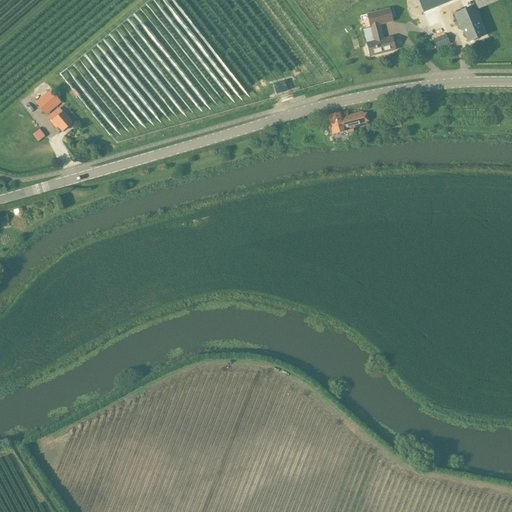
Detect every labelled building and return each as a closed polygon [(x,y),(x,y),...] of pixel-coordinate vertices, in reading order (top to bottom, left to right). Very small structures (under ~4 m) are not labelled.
[(456,0),(416,0),(423,14),(456,0)] [(499,0),(472,0),(477,10),(500,1),(499,0)] [(481,21),(477,10),(475,6),(453,14),(460,30),(462,29),(468,43),(485,36),(479,22),(481,21)] [(390,9),(366,14),(369,27),(370,27),(374,42),(367,44),(367,46),(365,46),(367,56),(370,55),(370,57),(395,50),(392,37),(384,39),(380,25),(393,22),(390,9)] [(446,34),(434,39),(438,50),(450,44),(446,34)] [(271,85),(274,95),(287,91),(284,81),(271,85)] [(61,103),(51,91),(36,103),(46,115),(61,103)] [(72,124),(63,113),(59,108),(48,118),(56,128),(58,126),(63,132),(72,124)] [(365,125),(362,112),(343,117),(342,113),(328,117),(333,135),(346,131),(346,130),(365,125)]
